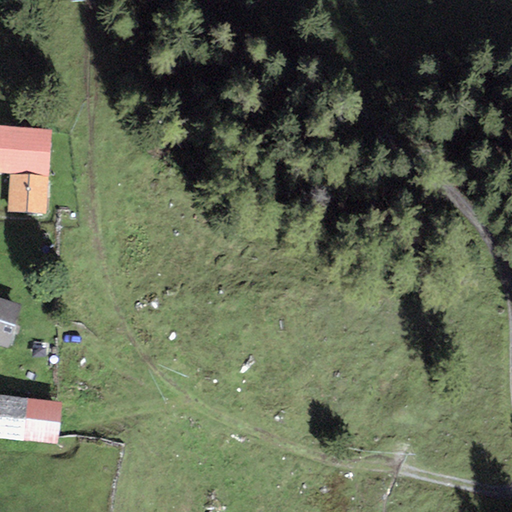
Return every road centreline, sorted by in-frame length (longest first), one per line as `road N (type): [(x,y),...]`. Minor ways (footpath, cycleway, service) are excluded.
road 1 (track): [(511,331),(509,293),(479,219),(405,149),(213,16),(202,0)]
road 2 (track): [(174,404),(332,459),(393,467)]
road 3 (track): [(393,467),(511,490)]
